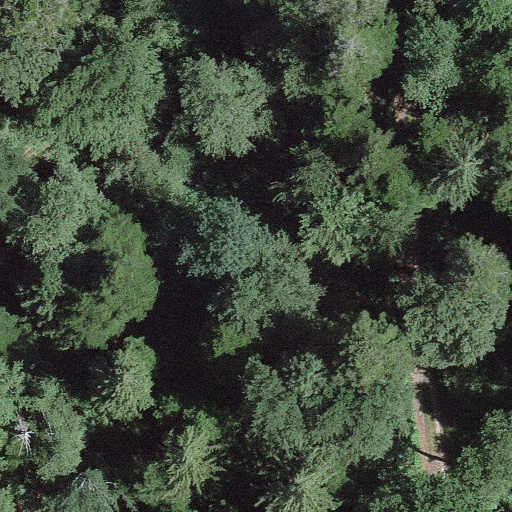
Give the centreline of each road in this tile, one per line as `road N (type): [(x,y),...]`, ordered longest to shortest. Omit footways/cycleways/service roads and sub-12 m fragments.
road 1 (track): [(471,0),(459,30),(425,269),(466,511)]
road 2 (track): [(0,237),(172,60),(305,0)]
